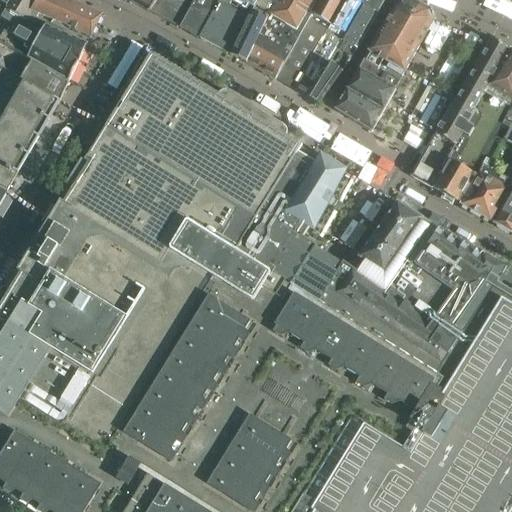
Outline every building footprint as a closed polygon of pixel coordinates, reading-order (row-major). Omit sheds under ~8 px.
[(0,0),(0,16),(8,22),(33,34),(38,25),(26,18),(7,7),(11,0),(0,0)] [(30,11),(37,0),(11,0),(7,7),(26,18),(30,11)] [(57,0),(37,0),(30,11),(47,18),(57,0)] [(65,26),(78,5),(66,0),(57,0),(47,18),(65,26)] [(125,0),(148,12),(156,0),(125,0)] [(156,0),(148,12),(179,29),(196,0),(156,0)] [(196,0),(179,29),(197,39),(220,0),(196,0)] [(261,0),(220,0),(197,39),(230,56),(261,0)] [(261,0),(230,56),(231,57),(244,63),(279,0),(261,0)] [(279,0),(244,63),(246,64),(273,79),(319,0),(279,0)] [(319,0),(273,79),(285,86),(292,90),(302,72),(344,0),(319,0)] [(363,0),(344,0),(302,72),(316,80),(326,63),(327,62),(335,47),(339,41),(363,0)] [(363,0),(339,41),(344,43),(357,50),(384,4),(386,1),(386,0),(363,0)] [(407,0),(398,2),(369,53),(359,69),(374,79),(383,61),(387,64),(420,5),(409,0),(407,0)] [(102,16),(79,5),(78,4),(78,5),(65,26),(88,36),(91,38),(102,16)] [(387,69),(402,78),(405,74),(411,62),(428,33),(434,22),(435,21),(431,11),(420,5),(387,64),(389,65),(387,69)] [(0,36),(8,22),(0,16),(0,36)] [(70,81),(88,45),(39,23),(38,25),(33,34),(31,37),(8,25),(0,39),(0,42),(5,46),(57,74),(70,81)] [(437,133),(436,135),(436,136),(456,147),(463,135),(469,138),(480,119),(480,114),(473,111),(486,91),(511,51),(509,50),(491,39),(484,51),(484,50),(483,51),(484,51),(482,55),(481,55),(481,56),(475,67),(474,67),(474,68),(472,73),(471,73),(472,74),(469,79),(468,78),(468,79),(469,79),(466,84),(465,84),(464,84),(465,85),(463,90),(462,89),(461,90),(462,90),(459,95),(458,95),(459,96),(456,101),(455,100),(455,101),(456,101),(453,106),(452,106),(453,107),(450,112),(449,111),(448,112),(449,112),(447,117),(446,117),(445,117),(446,118),(444,123),(443,122),(442,123),(443,123),(440,128),(440,127),(439,128),(440,129),(437,133)] [(68,85),(65,83),(55,78),(57,74),(5,46),(0,55),(0,64),(61,100),(67,87),(68,85)] [(343,72),(352,58),(335,47),(327,62),(343,72)] [(463,135),(448,160),(461,167),(463,164),(475,170),(478,164),(479,164),(483,166),(496,138),(502,124),(511,104),(511,51),(488,88),(474,111),(481,114),(480,118),(469,139),(463,135)] [(0,492),(31,511),(511,511),(511,269),(509,268),(510,267),(508,267),(483,253),(481,256),(457,239),(456,240),(445,232),(444,233),(432,225),(430,228),(421,222),(423,220),(398,204),(359,259),(360,259),(361,258),(366,262),(358,273),(344,264),(339,272),(312,256),(317,247),(303,239),(309,228),(315,231),(329,205),(327,204),(326,205),(321,202),(327,193),(331,196),(330,197),(332,198),(346,172),(321,156),(319,160),(301,149),(303,147),(299,145),(287,138),(288,136),(288,133),(286,130),(284,128),(229,94),(226,93),(223,93),(221,94),(219,96),(154,57),(154,56),(153,56),(152,56),(151,56),(150,57),(149,58),(85,162),(89,164),(38,246),(35,244),(17,273),(20,275),(0,307),(0,492)] [(319,106),(342,73),(326,63),(316,80),(306,98),(319,106)] [(0,189),(7,194),(14,182),(59,103),(61,100),(0,64),(0,189)] [(387,106),(395,91),(379,82),(374,79),(359,69),(347,90),(384,111),(384,112),(385,111),(384,110),(386,107),(387,107),(387,106)] [(306,96),(305,98),(306,98),(316,80),(302,72),(292,90),(293,90),(295,91),(295,90),(306,96)] [(400,82),(396,80),(384,73),(379,82),(395,91),(396,92),(396,90),(400,82)] [(334,111),(337,113),(344,117),(372,133),(384,111),(347,90),(334,111)] [(511,107),(503,126),(510,130),(503,142),(511,146),(511,107)] [(436,136),(412,177),(433,189),(449,161),(448,160),(456,147),(436,136)] [(461,204),(461,205),(492,223),(504,201),(510,190),(511,185),(511,182),(504,179),(487,170),(502,141),(496,138),(483,168),(480,174),(478,177),(461,204)] [(450,161),(434,189),(457,203),(461,205),(461,204),(478,177),(474,175),(450,161)] [(511,193),(495,224),(499,227),(510,233),(511,234),(511,193)]
